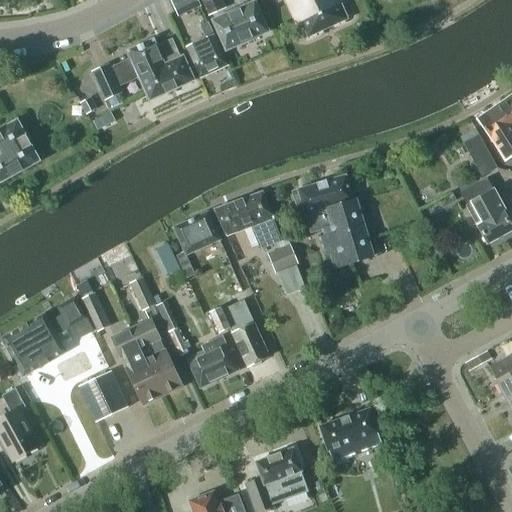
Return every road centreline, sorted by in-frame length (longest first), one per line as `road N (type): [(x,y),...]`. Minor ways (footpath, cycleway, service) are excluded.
road 1 (tertiary): [(62,511),(412,321)]
road 2 (residential): [(511,500),(430,363)]
road 3 (tertiary): [(0,39),(91,19),(127,0)]
